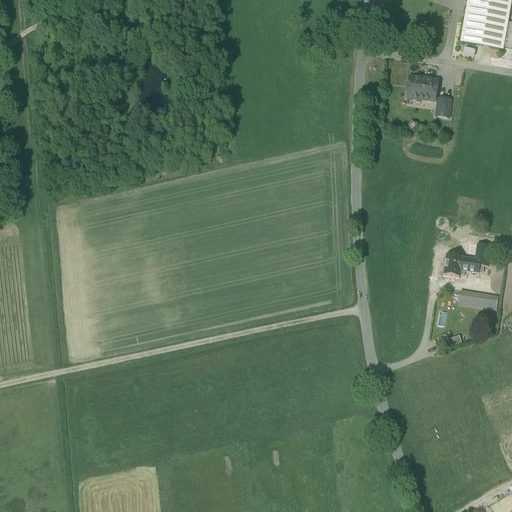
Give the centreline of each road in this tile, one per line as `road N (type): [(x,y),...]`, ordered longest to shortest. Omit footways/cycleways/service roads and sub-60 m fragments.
road 1 (unclassified): [(370,0),(355,130),(362,308),(387,426),(419,511)]
road 2 (track): [(0,387),(362,308)]
road 3 (track): [(511,73),(363,49)]
